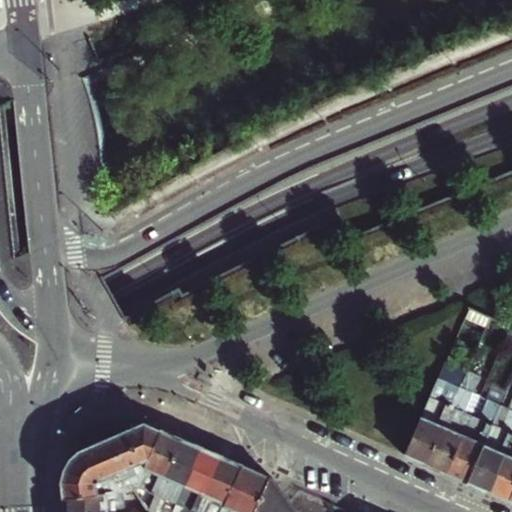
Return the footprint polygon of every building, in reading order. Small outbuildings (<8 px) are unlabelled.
[(427,464),(466,375),(469,368),(448,359),(406,455),(427,464)] [(448,473),(482,396),(474,392),(479,380),(466,375),(427,464),(448,473)] [(469,482),(503,405),(482,396),(448,473),(469,482)] [(490,491),(511,440),(511,405),(511,409),(503,405),(469,482),(490,491)] [(134,490),(136,486),(161,429),(146,422),(82,450),(73,457),(66,469),(64,476),(63,480),(65,498),(134,490)] [(158,495),(182,439),(161,429),(136,486),(154,494),(151,502),(138,497),(148,511),(149,511),(151,509),(155,511),(157,506),(153,504),(155,500),(159,501),(161,497),(158,495)] [(174,511),(203,447),(182,439),(158,495),(161,497),(159,501),(155,500),(153,504),(157,506),(169,511),(168,511),(174,511)] [(511,500),(511,498),(511,440),(490,491),(511,500)] [(197,511),(222,456),(203,447),(174,511),(197,511)] [(221,511),(242,465),(222,456),(197,511),(221,511)] [(254,511),(270,477),(242,465),(221,511),(254,511)] [(299,511),(275,479),(270,477),(254,511),(299,511)] [(151,502),(154,494),(136,486),(134,490),(138,497),(151,502)] [(148,511),(138,497),(134,490),(65,498),(66,511),(148,511)]
